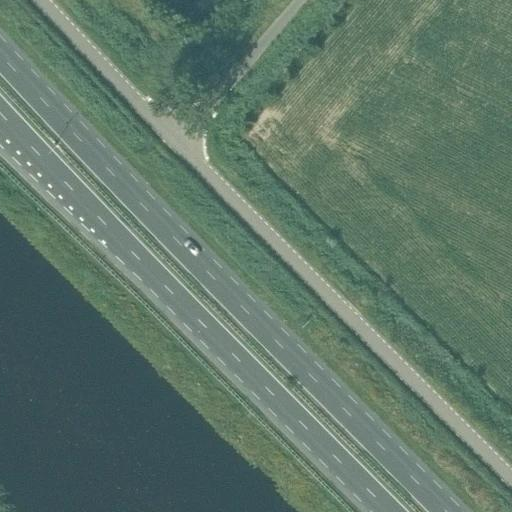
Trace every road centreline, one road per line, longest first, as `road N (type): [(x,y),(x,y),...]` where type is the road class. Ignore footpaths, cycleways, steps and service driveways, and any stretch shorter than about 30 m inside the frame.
road 1 (trunk): [(451,511),(0,47)]
road 2 (trunk): [(0,111),(391,511)]
road 3 (unclassified): [(511,475),(176,135)]
road 4 (unclassified): [(176,135),(303,0)]
road 5 (unclassified): [(176,135),(53,0)]
